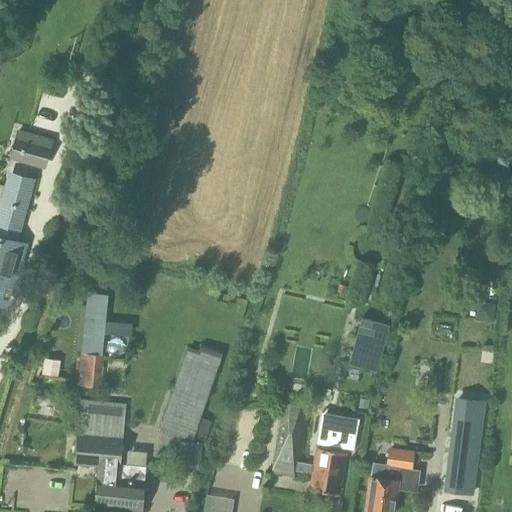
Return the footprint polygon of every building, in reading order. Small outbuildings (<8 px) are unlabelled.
[(44,166),(51,141),(28,135),(21,160),(44,166)] [(0,201),(0,306),(10,309),(29,244),(14,240),(14,238),(19,240),(36,179),(8,172),(0,201)] [(80,354),(78,386),(101,388),(108,295),(86,294),(83,330),(79,330),(77,354),(80,354)] [(477,302),(475,320),(493,322),(496,304),(477,302)] [(350,364),(377,371),(388,326),(361,320),(350,364)] [(222,358),(200,351),(188,347),(159,431),(178,444),(176,468),(200,470),(201,442),(193,442),(194,438),(198,427),(201,419),(201,418),(222,358)] [(104,358),(103,388),(117,389),(119,358),(104,358)] [(269,406),(226,398),(215,460),(246,466),(252,432),(264,435),(269,406)] [(485,403),(458,399),(446,490),(473,493),(485,403)] [(94,507),(141,511),(142,511),(146,467),(121,464),(126,404),(82,400),(76,449),(75,449),(74,465),(98,467),(94,507)] [(280,414),(271,473),(301,478),(302,472),(311,473),(312,464),(304,463),(305,432),(310,419),(308,412),(301,404),(289,402),(281,407),(280,414)] [(315,447),(309,489),(338,494),(344,456),(345,452),(342,452),(342,449),(354,451),(359,419),(321,413),(316,445),(321,445),(321,448),(315,447)] [(194,438),(205,442),(212,422),(201,418),(201,419),(198,427),(194,438)] [(371,477),(365,511),(393,511),(399,481),(401,468),(412,470),(415,452),(390,449),(388,465),(385,464),(373,463),(371,477)]
